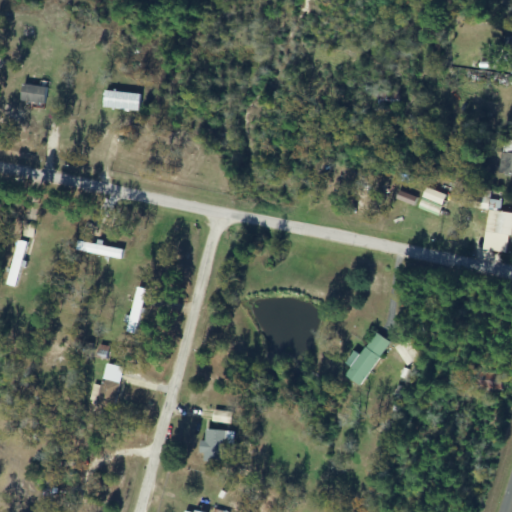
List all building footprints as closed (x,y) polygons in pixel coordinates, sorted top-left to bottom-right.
[(44,104),(47,87),(22,84),(19,101),(44,104)] [(396,92),(376,92),(376,106),(396,106),(396,92)] [(511,176),(511,141),(504,140),(497,174),(511,176)] [(447,195),(425,187),(417,209),(439,217),(447,195)] [(487,209),(482,250),(507,253),(510,229),(511,229),(511,213),(498,212),(500,201),(486,199),(487,193),(475,191),(473,207),(487,209)] [(33,227),(25,225),(22,235),(30,238),(33,227)] [(26,243),(16,240),(6,286),(16,288),(26,243)] [(75,251),(121,260),(123,250),(77,240),(75,251)] [(126,332),(137,334),(145,289),(134,287),(126,332)] [(344,376),(358,386),(390,343),(376,333),(359,355),(354,351),(345,363),(350,368),(344,376)] [(407,365),(420,358),(408,339),(396,347),(407,365)] [(120,384),(102,378),(92,406),(110,412),(120,384)] [(211,423),(230,423),(230,411),(211,411),(211,423)] [(225,431),(203,428),(199,461),(220,464),(225,431)] [(47,511),(55,475),(46,473),(38,511),(47,511)]
